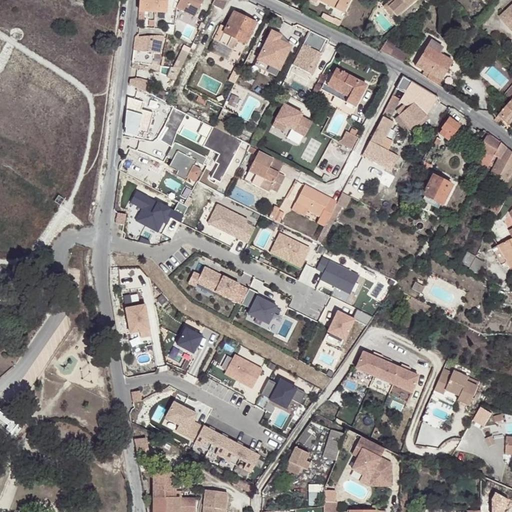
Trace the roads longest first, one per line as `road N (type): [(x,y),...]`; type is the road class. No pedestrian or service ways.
road 1 (residential): [(261,0),(396,66),(511,144)]
road 2 (residential): [(100,240),(132,0)]
road 3 (residential): [(100,240),(154,252),(195,241),(317,303)]
road 4 (residential): [(118,384),(167,376),(275,442)]
road 5 (unknown): [(396,66),(339,185),(324,188),(301,175)]
road 6 (residential): [(118,384),(100,240)]
road 7 (residential): [(138,511),(118,384)]
